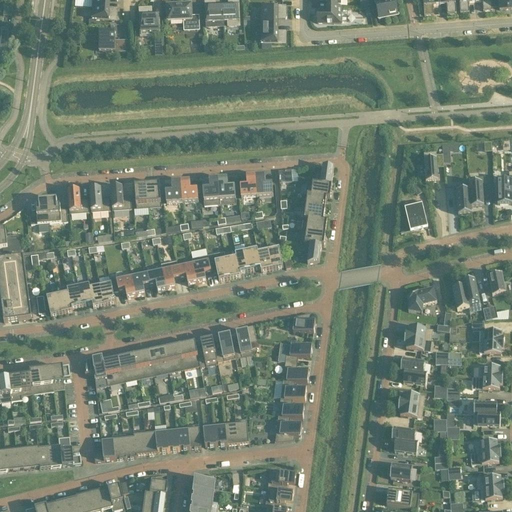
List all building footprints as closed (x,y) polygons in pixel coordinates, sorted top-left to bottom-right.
[(341,0),(317,0),(317,2),(327,2),(327,9),(341,9),(341,0)] [(379,21),(398,18),(395,1),(392,2),(391,0),(377,0),(375,1),(379,21)] [(432,6),(439,6),(439,0),(422,0),(424,17),(433,16),(432,6)] [(455,0),(439,0),(439,6),(447,5),(447,15),(456,14),(455,0)] [(468,4),(475,3),(475,0),(459,0),(460,14),(469,13),(468,4)] [(491,0),(475,0),(475,3),(482,2),(483,12),(492,12),(491,0)] [(511,1),(511,0),(498,0),(500,11),(511,10),(511,1)] [(75,1),(75,8),(93,9),(92,20),(89,20),(89,27),(100,27),(100,21),(116,22),(117,9),(107,9),(107,3),(93,2),(86,1),(75,1)] [(223,23),(228,23),(228,27),(240,27),(238,1),(228,1),(228,10),(222,10),(223,23)] [(224,28),(223,23),(222,10),(216,11),(216,2),(205,2),(207,28),(224,28)] [(168,7),(167,7),(168,23),(184,22),(184,32),(199,31),(199,17),(192,17),(191,6),(175,7),(175,5),(168,6),(168,7)] [(261,26),(275,26),(275,20),(285,20),(285,8),(261,8),(261,26)] [(152,19),(152,9),(140,10),(141,38),(153,37),(153,33),(159,33),(159,17),(158,17),(158,19),(152,19)] [(317,16),(317,25),(341,25),(341,22),(347,22),(347,10),(341,10),(341,9),(327,9),(327,16),(317,16)] [(261,45),(261,50),(271,50),(271,45),(285,45),(285,32),(275,32),(275,26),(261,26),(261,45)] [(2,29),(0,43),(7,44),(9,30),(2,29)] [(129,54),(129,42),(115,42),(115,37),(114,37),(114,32),(99,32),(99,53),(129,54)] [(443,160),(443,156),(436,157),(436,154),(424,155),(426,184),(438,183),(437,169),(444,169),(443,160)] [(318,178),(317,186),(332,188),(334,171),(329,169),(323,169),(322,179),(318,178)] [(509,182),(497,182),(497,206),(511,206),(511,194),(511,190),(511,174),(509,175),(509,182)] [(241,200),(257,199),(256,178),(246,179),(247,188),(240,188),(241,200)] [(256,178),(257,199),(273,198),(272,186),(266,187),(265,178),(256,178)] [(470,191),(471,209),(484,208),(482,185),(486,185),(485,179),(477,179),(477,184),(469,185),(470,191)] [(220,207),(220,202),(218,181),(209,182),(210,191),(203,191),(204,203),(204,208),(220,207)] [(227,181),(218,181),(220,202),(220,207),(236,206),(236,200),(235,189),(228,189),(227,181)] [(190,183),(181,184),(182,204),(198,203),(198,192),(191,192),(190,183)] [(166,206),(182,204),(181,184),(172,185),(172,193),(166,194),(166,206)] [(417,184),(412,187),(417,196),(423,193),(417,184)] [(147,186),(149,210),(161,209),(159,185),(147,186)] [(302,185),(300,197),(308,198),(308,197),(327,200),(330,201),(332,188),(317,186),(308,185),(302,185)] [(136,211),(149,210),(147,186),(135,187),(136,211)] [(461,187),(452,188),(453,194),(456,194),(458,216),(472,215),(471,209),(470,191),(461,192),(461,187)] [(122,188),(111,189),(112,213),(132,212),(131,198),(123,199),(122,188)] [(101,190),(89,191),(91,215),(110,213),(109,200),(102,200),(101,190)] [(81,202),(80,191),(68,192),(70,216),(89,215),(88,201),(81,202)] [(308,198),(306,209),(325,212),(327,200),(308,197),(308,198)] [(48,202),(50,226),(68,224),(67,211),(60,211),(60,207),(57,207),(57,201),(48,202)] [(37,213),(30,214),(31,227),(39,227),(39,235),(50,234),(50,226),(48,202),(39,202),(39,208),(36,209),(37,213)] [(411,204),(404,206),(407,220),(410,233),(428,229),(431,228),(425,205),(422,206),(421,202),(411,204)] [(324,223),(325,212),(306,209),(301,208),(300,221),(303,221),(323,223),(324,223)] [(303,221),(302,233),(326,236),(327,224),(324,223),(323,223),(303,221)] [(270,222),(262,223),(263,231),(271,229),(270,222)] [(0,231),(0,250),(4,250),(5,256),(20,254),(18,238),(6,239),(5,231),(0,231)] [(136,240),(147,239),(151,238),(150,232),(146,233),(147,233),(136,235),(136,240)] [(300,245),(306,246),(306,245),(322,247),(322,248),(324,248),(326,236),(302,233),(300,245)] [(319,264),(322,248),(322,247),(306,245),(306,246),(305,253),(309,254),(308,267),(319,264)] [(246,252),(250,273),(260,271),(261,270),(257,251),(256,247),(245,249),(246,252)] [(268,248),(257,251),(261,270),(260,271),(261,274),(272,272),(268,251),(268,248)] [(279,248),(268,251),(272,272),(283,269),(279,248)] [(246,252),(235,254),(236,258),(236,257),(240,275),(250,273),(246,252)] [(224,254),(207,257),(211,274),(217,272),(219,283),(230,281),(226,260),(224,254)] [(32,268),(39,267),(39,262),(38,257),(31,258),(32,268)] [(193,260),(192,260),(193,266),(197,286),(206,284),(204,275),(211,274),(207,257),(193,260)] [(226,260),(230,281),(241,278),(240,275),(236,257),(236,258),(226,260)] [(23,258),(0,261),(0,294),(4,324),(32,320),(23,258)] [(286,271),(292,270),(290,258),(283,259),(286,271)] [(177,263),(161,266),(162,272),(167,292),(176,290),(174,282),(180,280),(178,269),(177,263)] [(193,266),(178,269),(180,280),(186,279),(188,288),(197,286),(193,266)] [(162,272),(147,275),(150,287),(156,285),(158,294),(167,292),(162,272)] [(147,275),(132,279),(136,299),(145,297),(143,288),(150,287),(147,275)] [(502,276),(502,275),(488,278),(488,279),(489,278),(493,297),(492,297),(492,298),(506,295),(506,294),(505,294),(502,276)] [(132,279),(116,282),(119,293),(125,292),(127,300),(136,299),(132,279)] [(463,284),(464,288),(469,310),(480,308),(475,281),(463,284)] [(100,284),(89,286),(93,306),(93,310),(104,307),(100,286),(100,284)] [(111,284),(100,286),(104,307),(115,305),(111,284)] [(78,287),(78,285),(66,287),(67,291),(68,291),(72,311),(72,310),(82,308),(78,287)] [(89,285),(78,287),(82,308),(93,306),(89,286),(89,285)] [(464,288),(452,290),(457,313),(469,310),(464,288)] [(57,293),(62,316),(73,314),(72,310),(72,311),(68,291),(67,291),(57,293)] [(422,315),(423,307),(437,304),(434,291),(418,294),(416,295),(415,295),(414,294),(413,294),(412,294),(411,295),(410,295),(410,296),(409,296),(409,297),(409,298),(409,299),(409,300),(410,300),(410,301),(409,302),(410,303),(408,313),(422,315)] [(57,293),(46,295),(51,319),(62,316),(57,293)] [(46,315),(44,305),(37,306),(39,316),(46,315)] [(498,320),(495,308),(489,309),(492,321),(498,320)] [(489,309),(483,311),(485,323),(492,322),(489,309)] [(295,319),(295,320),(293,333),(314,336),(315,324),(310,324),(311,315),(295,319)] [(257,343),(253,328),(247,329),(247,333),(248,333),(250,344),(257,343)] [(406,333),(405,340),(432,343),(433,332),(409,329),(408,334),(406,333)] [(247,333),(236,336),(239,348),(233,349),(232,349),(235,361),(253,357),(250,344),(248,333),(247,333)] [(480,333),(480,344),(504,345),(504,339),(502,339),(502,334),(480,333)] [(230,337),(219,339),(221,352),(215,353),(217,365),(218,365),(235,361),(232,349),(233,349),(230,337)] [(203,354),(197,355),(200,369),(200,370),(206,369),(218,367),(218,365),(217,365),(215,353),(213,340),(211,341),(208,342),(203,342),(205,349),(202,350),(203,354)] [(434,343),(432,343),(405,340),(404,346),(407,346),(406,351),(433,355),(434,343)] [(180,347),(183,359),(182,360),(185,372),(200,369),(197,355),(195,344),(187,346),(180,347)] [(504,352),(504,345),(480,344),(479,356),(501,357),(501,351),(504,352)] [(279,357),(278,363),(285,364),(285,365),(297,366),(298,360),(303,360),(311,361),(311,358),(312,349),(288,346),(286,358),(279,357)] [(169,376),(185,372),(182,360),(183,359),(180,347),(171,349),(165,351),(167,363),(169,376)] [(150,354),(152,366),(151,366),(154,379),(169,376),(167,363),(165,351),(156,353),(150,354)] [(136,369),(139,382),(154,379),(151,366),(152,366),(150,354),(141,356),(134,357),(137,369),(136,369)] [(123,385),(139,382),(136,369),(137,369),(134,357),(126,359),(119,360),(121,372),(123,385)] [(87,363),(86,377),(95,376),(95,382),(96,391),(108,389),(106,380),(106,376),(104,364),(103,364),(103,360),(87,363)] [(106,380),(108,389),(123,385),(121,372),(119,360),(104,364),(106,376),(106,380)] [(423,376),(423,375),(425,364),(402,361),(401,373),(405,374),(405,373),(423,376)] [(307,386),(309,374),(296,373),(297,366),(285,365),(283,382),(295,384),(307,386)] [(68,367),(49,370),(53,395),(53,394),(64,392),(62,379),(69,379),(68,367)] [(479,369),(478,380),(503,381),(503,375),(500,375),(501,370),(479,369)] [(42,396),(53,395),(49,370),(39,371),(42,396)] [(28,373),(28,376),(31,398),(42,396),(39,371),(28,373)] [(427,376),(423,375),(423,376),(405,373),(405,374),(403,385),(426,388),(427,376)] [(21,399),(31,398),(28,376),(18,378),(21,399)] [(18,378),(7,379),(11,404),(22,403),(21,399),(18,378)] [(0,405),(11,404),(7,379),(0,380),(0,405)] [(472,380),(472,392),(500,393),(500,387),(502,388),(503,381),(478,380),(472,380)] [(294,390),(295,384),(283,382),(281,400),(292,402),(305,404),(307,392),(294,390)] [(211,389),(212,396),(223,394),(221,387),(211,389)] [(400,400),(399,407),(423,410),(425,398),(403,396),(402,401),(400,400)] [(281,400),(278,418),(290,420),(303,422),(304,410),(292,408),(292,402),(281,400)] [(470,416),(474,417),(474,416),(497,417),(497,405),(470,404),(470,416)] [(422,421),(423,410),(399,407),(398,413),(401,413),(400,418),(422,421)] [(501,417),(497,417),(474,416),(474,417),(473,428),(500,429),(501,417)] [(289,426),(290,420),(278,418),(275,445),(294,443),(295,439),(301,440),(302,428),(289,426)] [(238,447),(249,446),(247,422),(235,423),(235,426),(236,426),(238,447)] [(235,426),(225,428),(227,448),(238,447),(236,426),(235,426)] [(201,451),(199,427),(187,428),(187,431),(188,431),(190,451),(191,451),(195,451),(195,452),(201,451)] [(225,428),(214,429),(216,448),(217,448),(221,448),(221,449),(227,448),(225,428)] [(216,448),(214,429),(203,430),(205,449),(210,449),(210,450),(217,449),(217,448),(216,448)] [(392,442),(396,443),(396,442),(414,445),(414,444),(416,433),(393,430),(392,442)] [(188,431),(187,431),(177,433),(179,452),(180,452),(184,452),(184,453),(191,452),(191,451),(190,451),(188,431)] [(145,432),(133,434),(134,436),(136,458),(137,458),(147,457),(145,436),(145,432)] [(179,452),(177,433),(166,434),(169,453),(173,453),(173,454),(180,453),(180,452),(179,452)] [(169,453),(166,434),(156,435),(158,454),(162,454),(162,455),(169,454),(169,453)] [(158,454),(156,435),(145,436),(147,457),(158,455),(158,454)] [(134,436),(123,437),(126,460),(130,460),(130,461),(137,460),(137,458),(136,458),(134,436)] [(126,460),(123,437),(112,438),(113,442),(115,461),(116,461),(120,461),(120,462),(126,461),(126,460)] [(69,439),(58,441),(58,448),(59,448),(61,469),(81,467),(80,458),(71,459),(70,452),(70,447),(69,439)] [(113,442),(102,443),(103,454),(94,455),(95,465),(116,462),(116,461),(115,461),(113,442)] [(396,443),(394,454),(417,457),(418,445),(414,444),(414,445),(396,442),(396,443)] [(497,443),(476,445),(476,456),(501,454),(500,448),(498,448),(497,443)] [(48,449),(50,470),(61,469),(59,448),(58,448),(48,449)] [(28,471),(39,470),(39,469),(37,451),(37,449),(26,450),(28,471)] [(48,449),(37,451),(39,469),(39,470),(39,471),(50,470),(48,449)] [(15,451),(18,472),(28,471),(26,450),(15,451)] [(5,453),(7,473),(18,472),(15,451),(5,453)] [(501,461),(501,454),(476,456),(470,456),(471,468),(499,466),(499,461),(501,461)] [(412,469),(388,466),(387,477),(390,477),(390,481),(411,483),(412,469)] [(268,492),(271,492),(283,493),(284,488),(288,488),(288,485),(295,486),(295,482),(295,479),(296,479),(296,477),(269,473),(268,486),(268,492)] [(194,490),(214,493),(216,478),(201,479),(201,481),(195,480),(194,490)] [(501,479),(477,481),(477,493),(480,492),(504,490),(504,484),(501,484),(501,479)] [(144,483),(143,495),(144,495),(164,497),(166,486),(162,486),(149,484),(144,483)] [(126,484),(120,486),(123,497),(129,495),(126,484)] [(111,510),(111,511),(119,511),(123,511),(120,498),(117,487),(106,490),(111,510)] [(111,510),(106,490),(95,493),(100,511),(103,511),(111,510)] [(193,501),(213,503),(214,493),(194,490),(193,496),(194,496),(193,501)] [(505,496),(504,490),(480,492),(481,503),(502,502),(502,497),(505,496)] [(268,492),(266,509),(267,509),(281,511),(281,506),(285,506),(286,503),(292,504),(293,500),(293,497),(294,497),(294,495),(283,493),(271,492),(268,492)] [(388,492),(387,507),(417,511),(419,496),(388,492)] [(100,511),(95,493),(84,496),(88,511),(100,511)] [(144,495),(142,506),(163,508),(164,497),(144,495)] [(74,498),(75,500),(75,499),(78,511),(88,511),(84,496),(74,498)] [(78,511),(75,499),(75,500),(66,502),(68,511),(78,511)] [(192,511),(194,511),(211,511),(213,503),(193,501),(192,500),(192,507),(193,507),(192,511)] [(68,511),(66,502),(55,505),(56,511),(68,511)]
